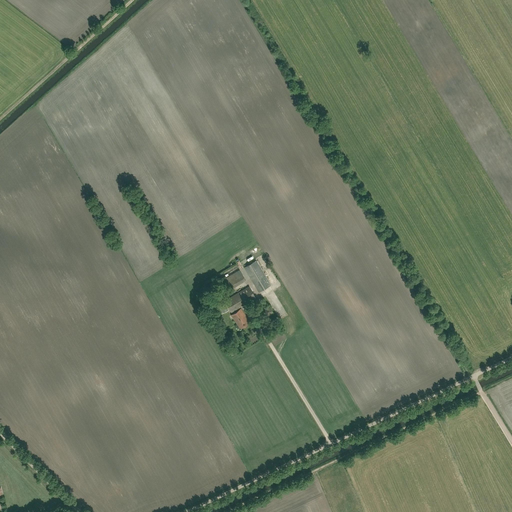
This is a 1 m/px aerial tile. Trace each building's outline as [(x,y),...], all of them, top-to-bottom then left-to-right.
[(259,292),(271,286),(256,261),(245,267),(259,292)] [(226,278),(232,288),(247,280),(241,269),(226,278)] [(230,309),(255,295),(249,287),(225,301),(230,309)] [(202,306),(211,301),(208,296),(199,301),(202,306)] [(223,313),(229,311),(226,304),(220,307),(223,313)] [(218,327),(226,324),(217,306),(210,309),(218,327)] [(255,315),(263,310),(261,306),(253,311),(255,315)] [(268,317),(274,314),(270,307),(264,310),(268,317)] [(240,329),(250,322),(241,309),(231,315),(240,329)]
